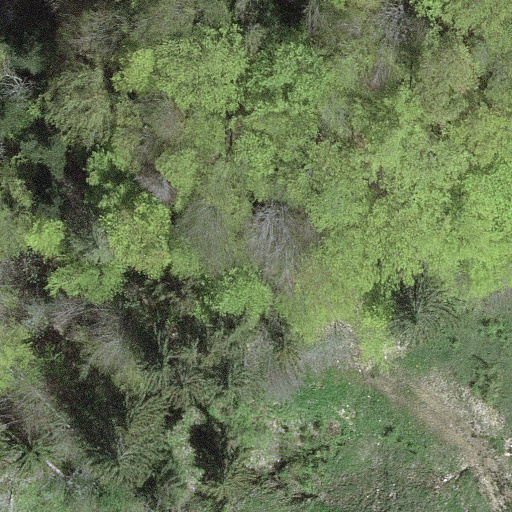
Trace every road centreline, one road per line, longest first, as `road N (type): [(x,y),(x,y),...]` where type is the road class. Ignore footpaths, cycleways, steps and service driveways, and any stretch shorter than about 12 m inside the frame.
road 1 (track): [(0,269),(115,327),(313,380),(408,415)]
road 2 (track): [(483,511),(457,459),(408,415)]
